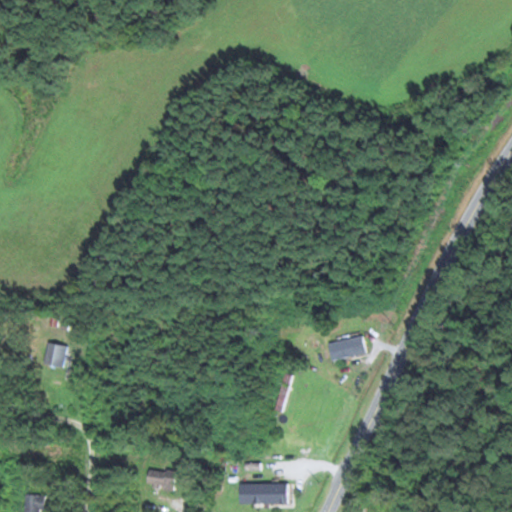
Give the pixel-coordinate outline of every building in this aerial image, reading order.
[(327,344),(330,361),(365,354),(362,337),(327,344)] [(65,346),(46,343),(41,365),(61,369),(65,346)] [(274,411),(282,413),(292,374),(283,372),(274,411)] [(145,490),(173,490),(173,471),(145,471),(145,490)] [(23,511),(42,511),(42,495),(23,495),(23,511)]
